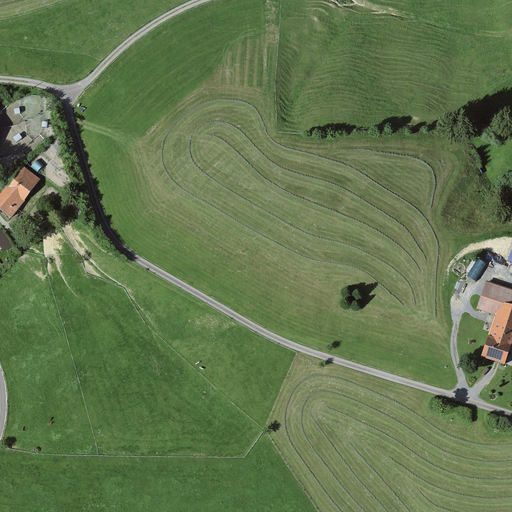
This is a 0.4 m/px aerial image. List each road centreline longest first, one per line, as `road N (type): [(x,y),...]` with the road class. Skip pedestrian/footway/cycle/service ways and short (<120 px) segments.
road 1 (unclassified): [(511,415),(269,336),(140,262),(114,241),(100,215),(68,95),(0,80)]
road 2 (track): [(208,0),(151,28),(68,95)]
